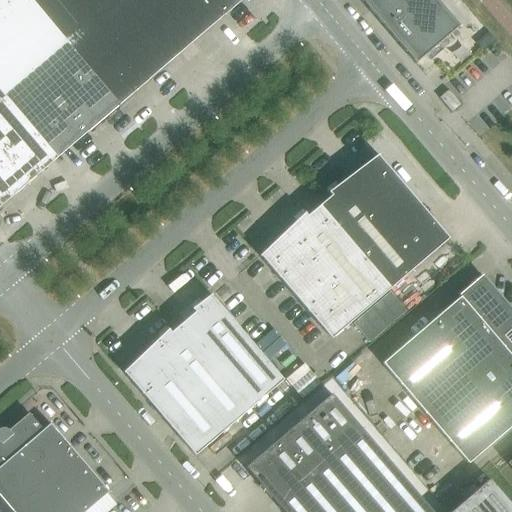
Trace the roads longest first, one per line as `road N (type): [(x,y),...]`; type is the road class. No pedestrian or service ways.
road 1 (unclassified): [(52,337),(373,67)]
road 2 (unclassified): [(317,0),(2,276)]
road 3 (unclassified): [(201,511),(52,337)]
road 4 (unclassified): [(511,229),(373,67)]
